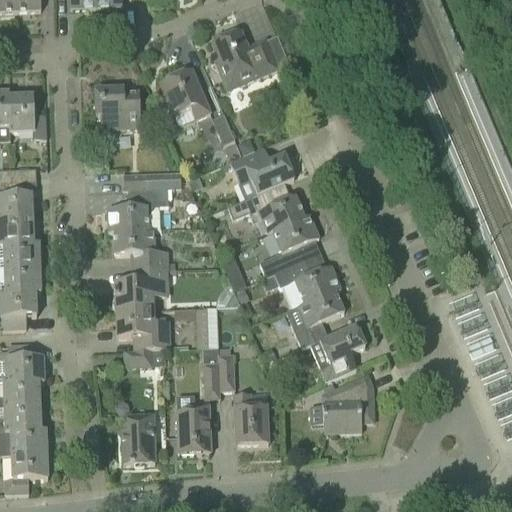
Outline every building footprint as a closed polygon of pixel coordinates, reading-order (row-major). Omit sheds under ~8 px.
[(0,0),(0,17),(15,17),(14,0),(0,0)] [(14,0),(15,17),(40,16),(39,0),(14,0)] [(68,0),(69,15),(95,14),(94,0),(68,0)] [(94,0),(95,14),(121,13),(120,0),(94,0)] [(226,96),(259,82),(278,74),(265,44),(247,52),(240,36),(211,48),(217,64),(213,66),(221,84),(226,96)] [(193,125),(210,118),(191,74),(159,88),(173,122),(189,115),(193,125)] [(100,134),(120,134),(139,133),(139,119),(138,99),(123,99),(123,94),(94,95),(95,121),(100,121),(100,134)] [(8,97),(0,97),(0,147),(9,147),(8,138),(8,102),(8,97)] [(32,145),(46,145),(45,120),(33,121),(32,101),(8,102),(8,138),(32,137),(32,145)] [(234,145),(223,119),(211,124),(222,150),(234,145)] [(293,184),(283,161),(264,169),(258,155),(229,168),(238,191),(249,186),(255,201),(270,194),(293,184)] [(0,188),(11,188),(10,176),(0,175),(0,188)] [(35,175),(10,176),(11,188),(30,188),(35,188),(35,175)] [(164,195),(163,179),(143,180),(123,181),(124,197),(127,197),(164,195)] [(30,188),(11,188),(0,188),(0,225),(32,224),(30,188)] [(303,222),(294,201),(270,212),(268,207),(274,205),(270,194),(244,205),(227,212),(233,225),(249,218),(253,228),(260,226),(266,239),(271,237),(303,223),(303,222)] [(164,195),(127,197),(128,209),(167,208),(167,205),(167,195),(164,195)] [(159,220),(147,221),(147,212),(106,214),(107,238),(113,238),(153,236),(153,235),(159,235),(159,220)] [(303,266),(298,252),(318,244),(308,220),(303,222),(303,223),(271,237),(281,259),(277,260),(259,268),(265,283),(273,279),(303,266)] [(32,233),(32,224),(0,225),(0,249),(38,248),(38,235),(35,233),(32,233)] [(153,236),(113,238),(114,261),(138,260),(138,265),(132,265),(132,278),(138,278),(164,275),(167,275),(166,258),(154,258),(153,236)] [(38,248),(0,249),(0,273),(39,273),(38,248)] [(340,295),(330,271),(309,280),(303,266),(273,279),(280,293),(281,293),(290,315),(297,312),(334,297),(340,295)] [(40,297),(39,273),(0,273),(0,298),(35,297),(40,297)] [(116,314),(116,317),(151,316),(151,302),(165,301),(164,275),(138,278),(138,290),(115,291),(115,299),(114,298),(114,314),(116,314)] [(215,310),(215,312),(215,313),(216,313),(239,312),(230,290),(229,290),(227,291),(226,292),(225,293),(224,293),(223,294),(222,295),(221,296),(220,297),(219,298),(218,300),(218,301),(217,302),(217,303),(216,305),(216,306),(216,307),(215,309),(215,310)] [(36,322),(35,297),(0,298),(0,312),(1,336),(25,335),(25,322),(36,322)] [(321,328),(343,318),(334,297),(297,312),(306,335),(307,334),(308,338),(295,343),(300,355),(310,350),(314,349),(313,348),(327,343),(327,342),(321,328)] [(202,353),(218,353),(216,313),(215,313),(195,314),(196,354),(202,353)] [(135,356),(162,355),(167,355),(166,329),(152,329),(151,316),(116,317),(117,343),(140,342),(141,355),(135,355),(135,356)] [(345,361),(364,353),(355,331),(327,342),(327,343),(313,348),(314,349),(310,350),(325,388),(351,376),(345,361)] [(0,388),(3,389),(43,387),(43,362),(32,363),(31,350),(7,351),(7,358),(0,358),(0,388)] [(218,353),(202,353),(204,405),(219,404),(219,396),(218,353)] [(218,353),(219,396),(234,396),(233,360),(230,360),(230,353),(218,353)] [(162,355),(135,356),(124,357),(124,373),(162,371),(162,355)] [(325,398),(321,400),(322,411),(322,430),(323,439),(361,437),(360,428),(373,427),(371,392),(367,381),(348,389),(334,395),(332,389),(323,393),(325,398)] [(39,412),(38,388),(43,388),(43,387),(3,389),(3,403),(0,403),(0,413),(3,413),(39,412)] [(234,400),(235,430),(236,450),(267,449),(266,411),(250,411),(249,400),(234,400)] [(177,416),(177,440),(178,460),(210,459),(208,409),(192,409),(192,416),(177,416)] [(0,436),(40,435),(39,412),(3,413),(4,425),(0,424),(0,436)] [(154,469),(153,449),(152,422),(126,422),(127,436),(121,436),(122,470),(154,469)] [(46,459),(45,435),(40,435),(0,436),(0,460),(11,460),(46,459)] [(3,485),(3,489),(4,500),(28,499),(27,484),(47,484),(46,459),(11,460),(12,485),(3,485)]
